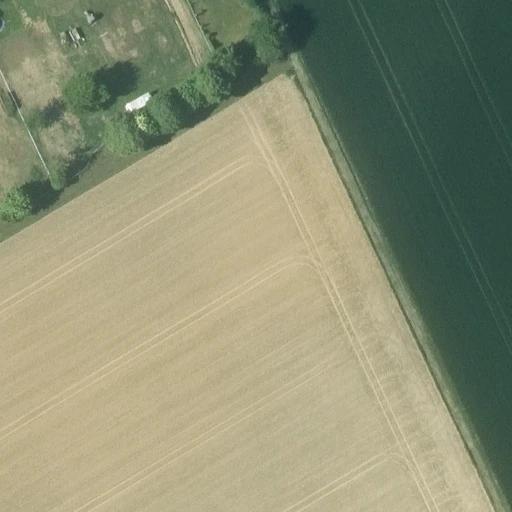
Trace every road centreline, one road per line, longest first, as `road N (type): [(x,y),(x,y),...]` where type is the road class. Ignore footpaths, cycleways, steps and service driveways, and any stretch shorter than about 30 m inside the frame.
road 1 (track): [(259,0),(500,511)]
road 2 (track): [(0,233),(284,55)]
